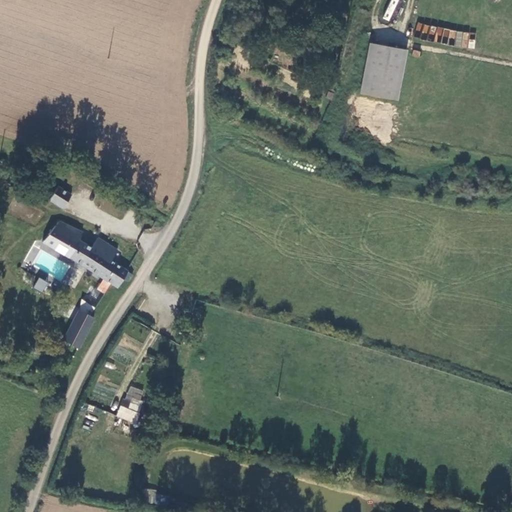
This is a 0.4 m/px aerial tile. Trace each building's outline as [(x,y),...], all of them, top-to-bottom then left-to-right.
[(390,0),(384,18),(390,21),(397,0),(390,0)] [(511,0),(419,0),(410,51),(400,102),(394,135),(511,156),(511,0)] [(400,102),(410,51),(370,44),(361,94),(400,102)] [(58,186),(49,200),(63,209),(72,195),(58,186)] [(81,233),(59,219),(55,227),(77,241),(81,233)] [(47,243),(82,266),(91,249),(77,241),(55,227),(47,243)] [(122,278),(127,282),(133,273),(111,261),(118,250),(97,238),(91,249),(82,266),(117,287),(122,278)] [(33,287),(43,293),(49,283),(39,277),(33,287)] [(62,305),(61,307),(61,310),(62,312),(65,313),(68,312),(70,310),(70,307),(68,305),(65,304),(62,305)] [(78,349),(93,318),(78,311),(64,342),(78,349)] [(133,423),(145,391),(128,385),(116,416),(133,423)] [(76,445),(67,477),(79,481),(88,449),(76,445)] [(144,489),(144,503),(156,503),(156,489),(144,489)]
